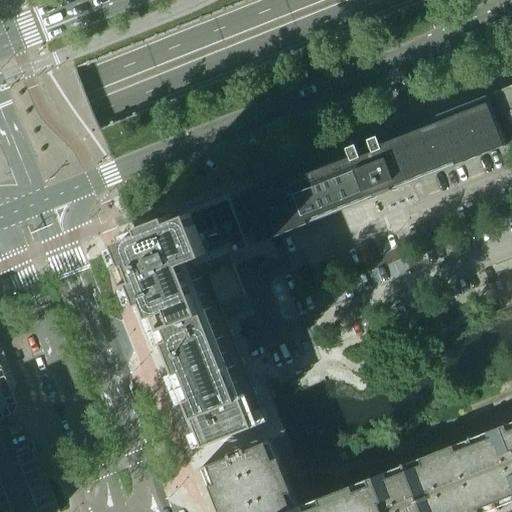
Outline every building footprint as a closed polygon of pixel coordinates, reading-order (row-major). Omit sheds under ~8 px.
[(511,86),(495,93),(495,92),(494,93),(504,116),(511,112),(511,86)] [(397,189),(507,145),(487,96),(460,107),(458,104),(357,144),(267,180),(268,182),(240,193),(260,243),(370,200),(368,196),(374,194),(375,198),(376,197),(375,194),(389,189),(390,191),(392,191),(391,188),(396,186),(397,189)] [(141,233),(121,240),(129,260),(201,442),(203,446),(203,447),(268,421),(222,305),(246,295),(231,256),(253,247),(232,197),(148,230),(141,233)] [(6,377),(0,361),(0,419),(15,414),(14,413),(17,407),(18,407),(17,406),(6,377)] [(276,387),(273,380),(266,383),(269,389),(276,387)] [(511,421),(505,425),(504,423),(501,424),(502,426),(471,438),(469,435),(467,436),(468,439),(437,452),(436,450),(434,451),(435,452),(404,465),(402,462),(400,462),(401,466),(370,478),(369,476),(366,478),(367,479),(336,491),(335,490),(333,491),(334,492),(318,498),(320,504),(305,510),(303,505),(298,507),(285,475),(289,474),(288,472),(284,473),(278,458),(272,442),(274,441),(273,439),(245,450),(244,447),(241,448),(243,451),(231,456),(230,452),(228,453),(229,456),(201,468),(201,470),(203,469),(215,500),(214,501),(215,503),(216,503),(219,511),(486,511),(495,508),(497,511),(499,511),(498,508),(511,501),(511,421)] [(59,511),(26,429),(21,431),(19,425),(0,432),(0,511),(59,511)]
